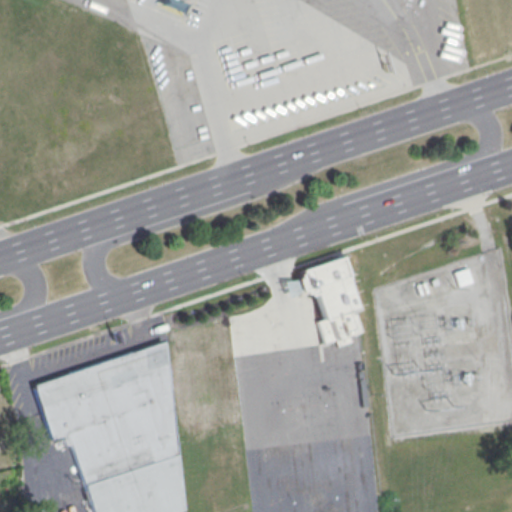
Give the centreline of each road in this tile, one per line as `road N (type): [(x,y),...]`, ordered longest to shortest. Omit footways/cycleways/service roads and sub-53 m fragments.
road 1 (primary): [(0,339),(511,168)]
road 2 (primary): [(511,85),(0,256)]
road 3 (primary): [(297,240),(299,221),(315,210),(487,150),(486,124),(459,103)]
road 4 (primary): [(295,158),(261,188),(99,248),(96,272),(121,299)]
